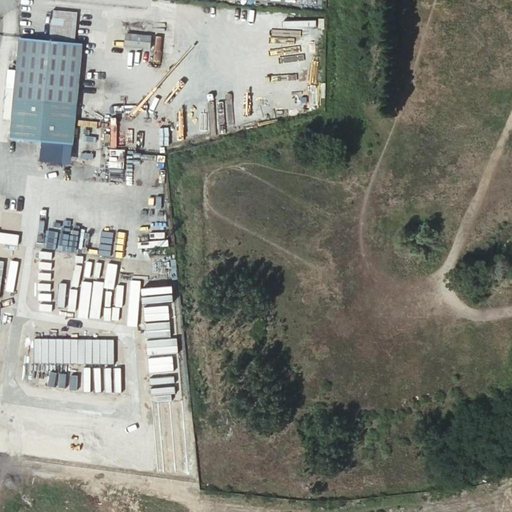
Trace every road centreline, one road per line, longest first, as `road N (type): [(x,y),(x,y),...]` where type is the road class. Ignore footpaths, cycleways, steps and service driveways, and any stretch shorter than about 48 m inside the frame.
road 1 (unknown): [(10,172),(11,323),(41,337),(139,350)]
road 2 (unknown): [(10,172),(106,176),(138,252)]
